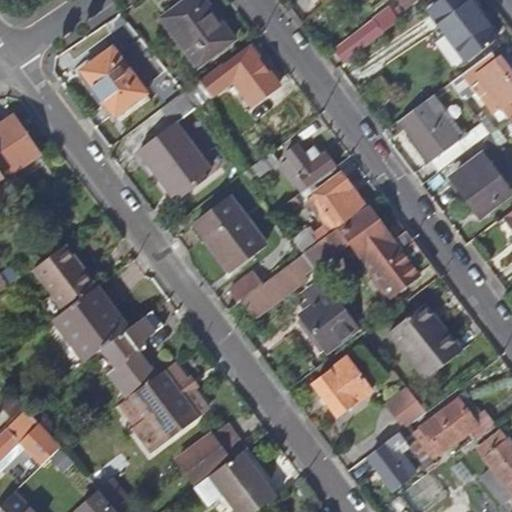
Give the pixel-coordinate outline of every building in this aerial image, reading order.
[(198,67),(231,42),(208,11),(211,9),(204,0),(188,0),(162,19),(198,67)] [(466,60),(497,36),(470,0),(443,0),(429,11),(466,60)] [(333,45),(344,60),(403,20),(392,5),(333,45)] [(118,114),(148,92),(114,48),(84,70),(118,114)] [(221,64),(203,78),(214,92),(233,78),(241,89),(254,80),(266,96),(279,85),(251,48),(224,68),(221,64)] [(511,81),(491,53),(462,74),(472,87),(482,80),(490,91),(483,96),(495,112),(511,99),(511,81)] [(182,93),(160,109),(174,124),(182,118),(194,109),(182,93)] [(432,164),(460,143),(437,112),(409,134),(432,164)] [(0,171),(4,177),(4,178),(40,154),(14,117),(0,126),(0,171)] [(216,163),(182,118),(174,124),(140,151),(174,196),(216,163)] [(439,173),(467,152),(460,143),(432,164),(439,173)] [(302,193),(309,187),(331,171),(336,167),(326,153),(321,157),(314,148),(305,155),(298,145),(285,155),(288,160),(282,165),(302,193)] [(244,173),(251,182),(279,161),(272,152),(244,173)] [(481,216),(510,194),(482,157),(453,178),(481,216)] [(331,171),(309,187),(314,195),(337,178),(331,171)] [(310,211),(322,227),(328,235),(340,227),(366,207),(341,174),(337,178),(314,195),(323,207),(321,208),(320,207),(316,207),(310,211)] [(296,197),(279,209),(285,217),(301,204),(296,197)] [(230,271),(266,245),(230,198),(195,225),(230,271)] [(433,266),(407,232),(395,242),(370,210),(343,230),(340,227),(328,235),(327,237),(337,250),(350,240),(393,296),(433,266)] [(304,253),(327,237),(328,235),(322,227),(313,234),(308,229),(294,239),(304,253)] [(57,255),(61,252),(72,243),(66,235),(51,245),(57,255)] [(327,237),(304,253),(314,266),(337,250),(327,237)] [(65,311),(92,291),(61,252),(57,255),(34,271),(65,311)] [(288,266),(262,285),(243,299),(256,316),(301,283),(288,266)] [(243,299),(262,285),(252,272),(230,289),(239,302),(243,299)] [(359,327),(324,280),(310,290),(320,304),(302,317),(327,351),(359,327)] [(87,361),(97,354),(128,330),(117,315),(113,319),(92,291),(65,311),(55,319),(87,361)] [(281,328),(292,319),(280,304),(268,314),(281,328)] [(130,397),(157,376),(141,354),(146,350),(142,344),(172,321),(160,306),(128,330),(97,354),(130,397)] [(427,306),(421,310),(433,326),(438,321),(427,306)] [(433,326),(421,310),(391,333),(427,380),(462,353),(438,321),(433,326)] [(339,417),(373,392),(348,359),(314,384),(339,417)] [(135,431),(151,450),(209,406),(194,388),(189,392),(182,384),(188,380),(174,363),(157,376),(130,397),(120,404),(137,427),(135,431)] [(427,413),(408,388),(388,405),(407,428),(410,425),(427,413)] [(16,417),(27,406),(17,395),(7,405),(16,417)] [(460,400),(423,428),(442,453),(470,432),(466,426),(475,419),(465,406),(460,400)] [(476,439),(497,423),(486,410),(483,413),(473,400),(465,406),(475,419),(466,426),(470,432),(476,439)] [(44,465),(62,448),(29,409),(0,437),(0,471),(5,467),(0,460),(0,459),(20,440),(44,465)] [(367,454),(398,431),(391,420),(360,444),(367,454)] [(407,428),(400,433),(411,447),(430,473),(442,464),(440,460),(442,458),(439,455),(442,453),(423,428),(416,433),(410,425),(407,428)] [(502,511),(511,511),(511,440),(503,428),(479,446),(493,465),(483,473),(495,489),(506,481),(511,489),(511,498),(499,508),(502,511)] [(400,433),(369,457),(394,490),(416,473),(402,454),(411,447),(400,433)] [(196,486),(208,477),(230,460),(210,434),(176,459),(196,486)] [(115,476),(133,463),(124,450),(106,464),(115,476)] [(234,511),(256,511),(257,511),(277,497),(243,450),(230,460),(208,477),(222,496),(234,511)] [(427,475),(415,485),(425,497),(437,488),(427,475)] [(208,477),(196,486),(209,504),(222,496),(208,477)] [(124,497),(111,480),(98,490),(116,511),(131,511),(121,500),(124,497)] [(32,511),(15,493),(0,507),(0,511),(32,511)] [(113,511),(97,493),(76,511),(113,511)]
